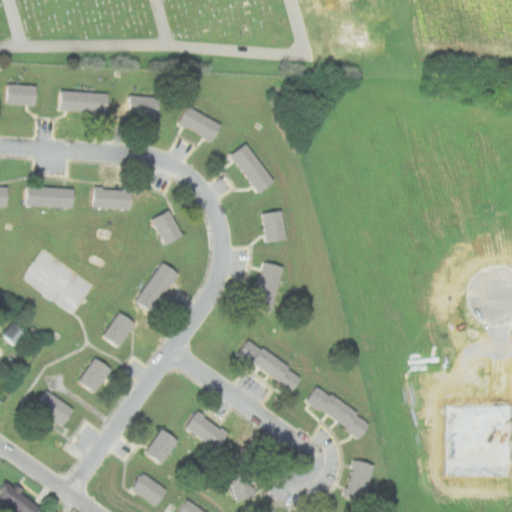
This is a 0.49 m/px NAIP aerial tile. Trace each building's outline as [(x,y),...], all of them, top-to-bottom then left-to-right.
[(5,104),(35,105),(35,85),(6,84),(5,104)] [(108,92),(60,90),(59,110),(107,112),(108,92)] [(129,116),(158,116),(158,96),(129,96),(129,116)] [(221,125),(188,105),(177,123),(210,143),(221,125)] [(258,193),(273,181),(245,143),(230,155),(258,193)] [(8,187),(0,186),(0,205),(7,206),(8,187)] [(74,187),(27,186),(27,206),(74,206),(74,187)] [(131,187),(93,187),(93,208),(131,208),(131,187)] [(165,245),(183,235),(169,209),(151,218),(165,245)] [(262,212),(265,241),(285,239),(282,210),(262,212)] [(283,266),(263,261),(252,305),(272,310),(283,266)] [(179,274),(164,262),(135,298),(151,310),(179,274)] [(119,346),(136,321),(119,310),(103,334),(119,346)] [(3,332),(15,342),(24,331),(12,321),(3,332)] [(238,353),(291,391),(302,375),(249,337),(238,353)] [(78,380),(95,392),(111,367),(94,356),(78,380)] [(371,420),(316,384),(305,401),(361,436),(371,420)] [(62,424),(73,408),(46,389),(35,405),(62,424)] [(218,447),(229,431),(197,410),(186,426),(218,447)] [(161,462),(178,439),(161,427),(145,450),(161,462)] [(256,493),(245,457),(225,464),(237,500),(256,493)] [(374,463),(354,458),(343,494),(363,500),(374,463)] [(155,505),(166,489),(143,472),(131,488),(155,505)] [(0,488),(0,498),(17,511),(35,511),(41,505),(8,479),(0,488)] [(207,511),(187,498),(177,511),(207,511)]
